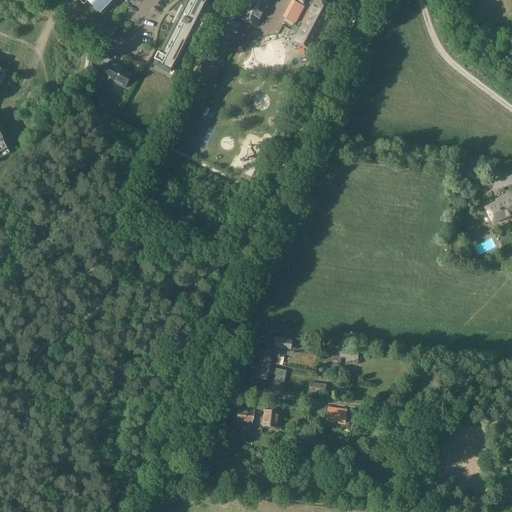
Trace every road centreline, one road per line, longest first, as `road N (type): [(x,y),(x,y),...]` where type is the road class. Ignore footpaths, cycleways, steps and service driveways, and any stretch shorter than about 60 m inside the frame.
road 1 (unknown): [(118,511),(162,401),(356,0)]
road 2 (track): [(150,511),(384,0)]
road 3 (residential): [(150,0),(137,37),(119,44),(77,17),(67,0)]
